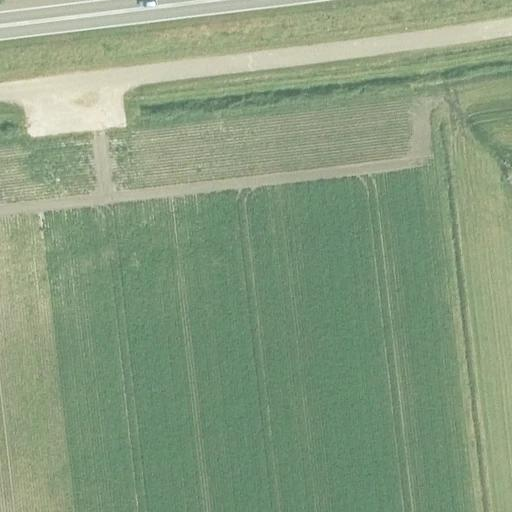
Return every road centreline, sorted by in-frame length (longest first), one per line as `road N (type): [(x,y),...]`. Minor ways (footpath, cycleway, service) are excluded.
road 1 (unclassified): [(0,92),(511,26)]
road 2 (trunk): [(0,26),(225,0)]
